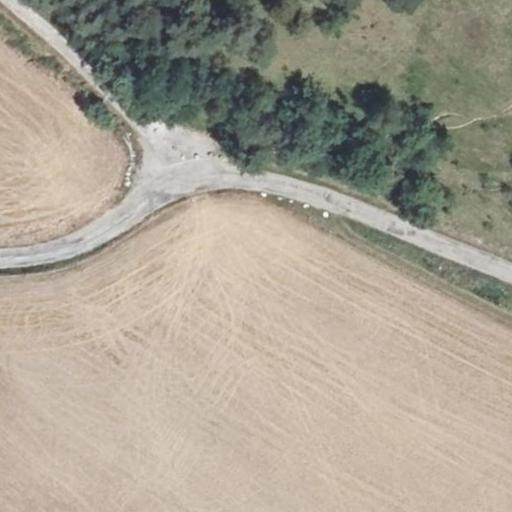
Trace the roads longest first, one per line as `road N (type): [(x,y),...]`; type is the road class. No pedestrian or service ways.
road 1 (tertiary): [(194,184),(241,178),(308,190),(511,273)]
road 2 (track): [(194,184),(112,94),(8,0)]
road 3 (track): [(308,190),(307,208),(321,224),(511,319)]
road 4 (tertiary): [(194,184),(73,246),(0,259)]
